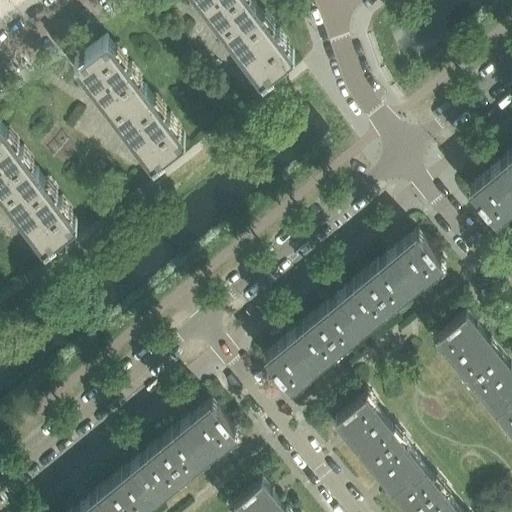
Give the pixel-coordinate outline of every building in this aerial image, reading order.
[(256,1),(254,0),(201,0),(205,4),(207,2),(224,25),(256,1)] [(292,49),(272,23),(256,1),(224,25),(240,46),(238,47),(243,54),(245,52),(261,73),(261,74),(263,76),(268,72),(267,71),(294,51),(293,48),(292,49)] [(147,85),(125,57),(108,35),(109,35),(107,33),(80,53),(79,53),(74,57),(76,59),(77,59),(93,79),(91,81),(96,88),(98,86),(116,109),(147,85)] [(183,132),(163,107),(147,85),(116,109),(131,130),(129,131),(134,138),(136,136),(152,157),(152,158),(154,160),(159,156),(158,155),(185,135),(183,132)] [(38,168),(17,140),(0,119),(0,118),(0,117),(0,182),(7,191),(38,168)] [(511,146),(507,150),(508,151),(474,178),(475,179),(470,183),(496,214),(511,200),(511,146)] [(75,216),(55,190),(38,168),(7,191),(23,213),(21,215),(26,221),(28,220),(44,241),(46,244),(51,239),(50,239),(77,218),(75,216)] [(443,257),(418,226),(413,230),(413,229),(379,257),(378,256),(366,266),(391,297),(424,271),(424,272),(443,257)] [(391,297),(366,266),(353,276),(354,277),(347,282),(329,298),(328,297),(315,307),(341,339),(391,297)] [(501,346),(491,334),(490,335),(467,306),(436,332),(469,372),(501,346)] [(341,339),(315,307),(303,317),(304,318),(270,346),(271,346),(266,350),(291,381),(310,366),(309,365),(341,339)] [(511,361),(510,360),(511,359),(501,346),(469,372),(510,423),(511,421),(511,361)] [(400,430),(392,420),(366,389),(335,414),(354,437),(358,442),(357,443),(368,456),(400,430)] [(237,425),(211,394),(173,425),(172,424),(160,434),(185,466),(218,439),(218,440),(237,425)] [(409,506),(440,480),(400,430),(368,456),(378,468),(379,467),(384,474),(400,492),(399,493),(409,506)] [(185,466),(160,434),(147,445),(148,446),(132,459),(123,466),(122,465),(110,475),(135,507),(185,466)] [(295,511),(287,501),(286,502),(263,474),(232,499),(242,511),(295,511)] [(128,511),(135,507),(110,475),(97,486),(98,487),(91,492),(73,507),(72,506),(64,511),(128,511)] [(466,511),(466,510),(440,480),(409,506),(413,511),(466,511)]
